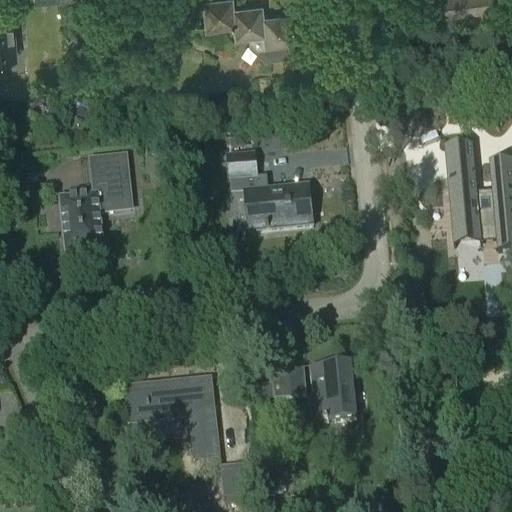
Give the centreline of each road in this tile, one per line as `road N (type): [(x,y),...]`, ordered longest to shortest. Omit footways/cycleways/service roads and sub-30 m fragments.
road 1 (residential): [(14,338),(357,303),(368,294),(374,276),(352,0)]
road 2 (residential): [(76,511),(14,338)]
